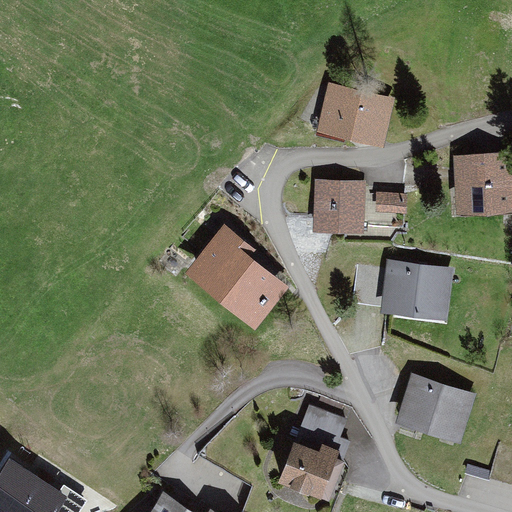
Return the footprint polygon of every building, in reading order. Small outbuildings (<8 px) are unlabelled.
[(399,98),(332,87),(324,130),(392,141),(399,98)] [(511,159),(461,163),(464,218),(511,214),(511,159)] [(370,183),(320,183),(320,233),(370,233),(370,183)] [(376,190),(375,209),(408,210),(408,191),(376,190)] [(264,255),(228,231),(194,280),(270,331),(298,289),(258,263),(264,255)] [(383,303),(387,269),(357,265),(353,300),(383,303)] [(456,272),(393,265),(387,317),(450,324),(456,272)] [(479,395),(415,378),(403,423),(467,440),(479,395)] [(300,431),(336,445),(347,416),(311,403),(300,431)] [(329,453),(305,444),(293,478),(339,494),(353,453),(331,446),(329,453)] [(61,511),(71,499),(14,461),(0,482),(0,511),(61,511)] [(198,511),(167,493),(155,511),(198,511)]
